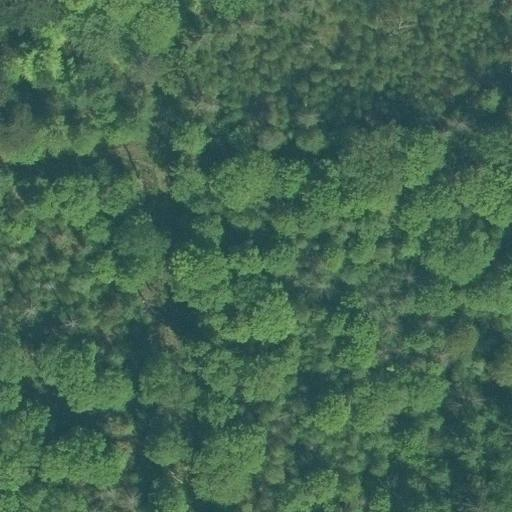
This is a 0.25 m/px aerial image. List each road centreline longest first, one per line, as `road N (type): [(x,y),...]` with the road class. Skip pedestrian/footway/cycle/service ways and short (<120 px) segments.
road 1 (track): [(176,0),(166,160),(198,511)]
road 2 (track): [(511,167),(0,165)]
